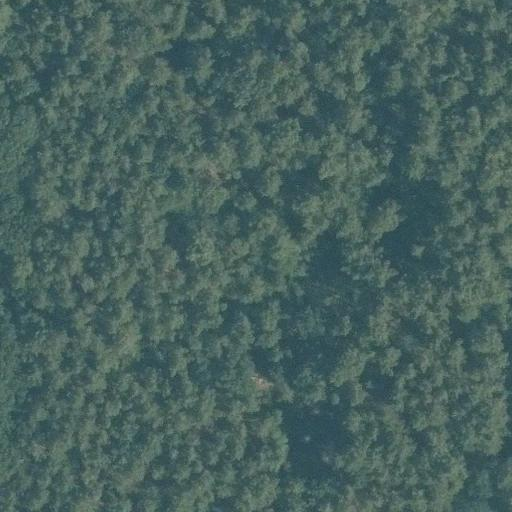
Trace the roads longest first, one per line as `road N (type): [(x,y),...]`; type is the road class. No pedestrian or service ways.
road 1 (track): [(0,406),(7,346),(0,249)]
road 2 (track): [(511,357),(495,511)]
